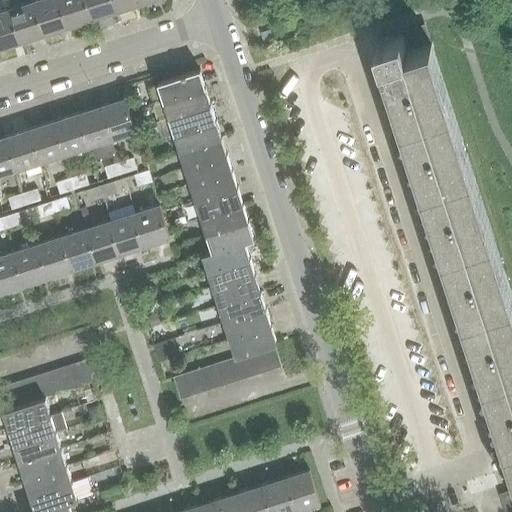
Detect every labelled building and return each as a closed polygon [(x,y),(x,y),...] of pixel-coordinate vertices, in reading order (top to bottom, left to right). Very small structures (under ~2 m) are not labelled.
[(46,36),(34,0),(10,8),(22,44),(46,36)] [(70,29),(60,0),(34,0),(46,36),(70,29)] [(94,21),(87,0),(60,0),(70,29),(94,21)] [(118,13),(113,0),(87,0),(94,21),(118,13)] [(142,6),(140,0),(113,0),(118,13),(142,6)] [(0,50),(22,44),(10,8),(0,10),(0,50)] [(511,511),(511,298),(431,48),(433,47),(431,42),(429,42),(424,25),(375,41),(382,60),(386,58),(511,447),(511,496),(507,498),(510,506),(511,511),(510,511),(511,511)] [(164,99),(205,85),(200,68),(158,82),(164,99)] [(169,115),(211,102),(205,85),(164,99),(169,115)] [(126,96),(101,104),(112,139),(137,131),(126,96)] [(175,133),(216,119),(211,102),(169,115),(175,133)] [(112,139),(101,104),(77,112),(88,147),(112,139)] [(88,147),(77,112),(53,120),(64,154),(88,147)] [(180,149),(222,136),(216,119),(175,133),(180,149)] [(64,154),(53,120),(29,128),(40,162),(64,154)] [(29,128),(5,136),(16,170),(40,162),(29,128)] [(0,175),(16,170),(5,136),(0,137),(0,175)] [(185,166),(227,153),(222,136),(180,149),(185,166)] [(191,183),(233,169),(227,153),(185,166),(191,183)] [(122,173),(137,168),(133,157),(119,161),(122,173)] [(108,178),(122,173),(119,161),(104,166),(108,178)] [(149,169),(134,174),(138,186),(153,181),(149,169)] [(196,200),(238,186),(233,169),(191,183),(196,200)] [(74,189),(89,184),(85,172),(71,177),(74,189)] [(60,193),(74,189),(71,177),(56,181),(60,193)] [(114,180),(100,184),(104,196),(118,192),(114,180)] [(100,184),(85,189),(89,201),(104,196),(100,184)] [(202,216),(244,203),(238,186),(196,200),(202,216)] [(27,204),(41,199),(37,187),(23,192),(27,204)] [(12,209),(27,204),(23,192),(8,197),(12,209)] [(70,207),(66,196),(52,200),(55,211),(70,207)] [(55,211),(52,200),(37,205),(41,216),(55,211)] [(135,211),(146,245),(171,237),(159,203),(135,211)] [(207,233),(249,219),(244,203),(202,216),(207,233)] [(22,222),(18,211),(4,215),(7,227),(22,222)] [(111,219),(122,253),(146,245),(135,211),(111,219)] [(98,261),(122,253),(111,219),(87,226),(98,261)] [(207,233),(212,250),(245,240),(255,237),(249,219),(207,233)] [(98,261),(87,226),(63,234),(74,268),(98,261)] [(74,268),(63,234),(39,242),(50,276),(74,268)] [(250,257),(245,240),(212,250),(203,253),(209,271),(250,257)] [(50,276),(39,242),(15,250),(26,284),(50,276)] [(15,250),(0,254),(0,286),(2,292),(26,284),(15,250)] [(214,287),(256,274),(250,257),(209,271),(214,287)] [(219,304),(261,290),(256,274),(214,287),(219,304)] [(225,320),(266,307),(261,290),(219,304),(225,320)] [(230,337),(272,324),(266,307),(225,320),(230,337)] [(157,313),(148,316),(151,325),(160,323),(157,313)] [(263,347),(274,343),(278,342),(272,324),(230,337),(236,355),(241,354),(252,350),(263,347)] [(153,345),(159,362),(178,355),(172,339),(153,345)] [(270,369),(281,365),(274,343),(263,347),(270,369)] [(259,373),(270,369),(263,347),(252,350),(259,373)] [(248,376),(259,373),(252,350),(241,354),(248,376)] [(101,353),(101,354),(89,357),(96,380),(108,376),(101,353)] [(237,380),(248,376),(241,354),(236,355),(230,357),(237,380)] [(89,357),(78,361),(85,383),(96,380),(89,357)] [(226,383),(237,380),(230,357),(218,361),(226,383)] [(74,387),(85,383),(78,361),(67,365),(74,387)] [(215,387),(226,383),(218,361),(207,365),(215,387)] [(67,365),(56,368),(63,390),(74,387),(67,365)] [(204,391),(215,387),(207,365),(196,368),(204,391)] [(52,394),(63,390),(56,368),(44,372),(52,394)] [(192,394),(204,391),(196,368),(185,372),(192,394)] [(44,372),(33,375),(41,398),(46,396),(52,394),(44,372)] [(181,398),(192,394),(185,372),(174,375),(181,398)] [(29,401),(41,398),(33,375),(22,379),(29,401)] [(22,379),(11,383),(18,405),(29,401),(22,379)] [(0,386),(7,408),(18,405),(11,383),(0,386)] [(3,409),(9,426),(51,413),(46,396),(41,398),(29,401),(18,405),(7,408),(3,409)] [(100,406),(94,407),(91,414),(93,419),(103,416),(100,406)] [(61,410),(51,413),(9,426),(14,443),(57,430),(67,427),(61,410)] [(14,443),(20,460),(62,447),(57,430),(14,443)] [(25,477),(68,464),(62,447),(20,460),(25,477)] [(25,477),(31,494),(73,481),(68,464),(25,477)] [(309,468),(285,476),(296,510),(321,502),(309,468)] [(269,511),(290,511),(296,510),(285,476),(261,483),(269,511)] [(31,494),(36,511),(79,498),(73,481),(31,494)] [(269,511),(261,483),(237,491),(243,511),(269,511)] [(216,511),(243,511),(237,491),(212,499),(216,511)] [(216,511),(212,499),(188,507),(190,511),(216,511)] [(34,511),(72,511),(69,502),(34,511)]
